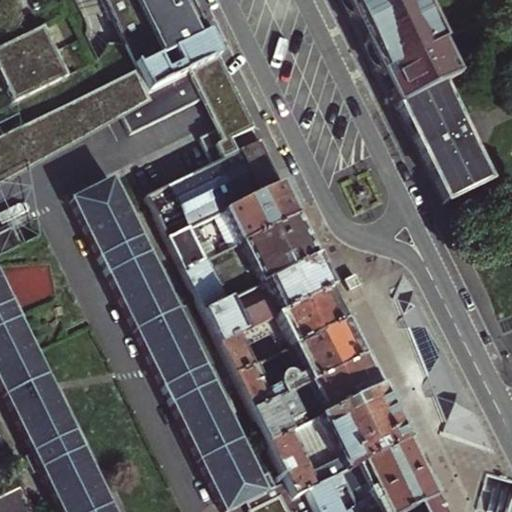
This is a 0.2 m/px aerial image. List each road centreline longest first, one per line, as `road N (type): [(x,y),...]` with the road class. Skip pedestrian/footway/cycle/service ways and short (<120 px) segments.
road 1 (residential): [(227,0),(333,216),(356,237)]
road 2 (residential): [(402,198),(304,0)]
road 3 (residential): [(503,420),(431,277)]
